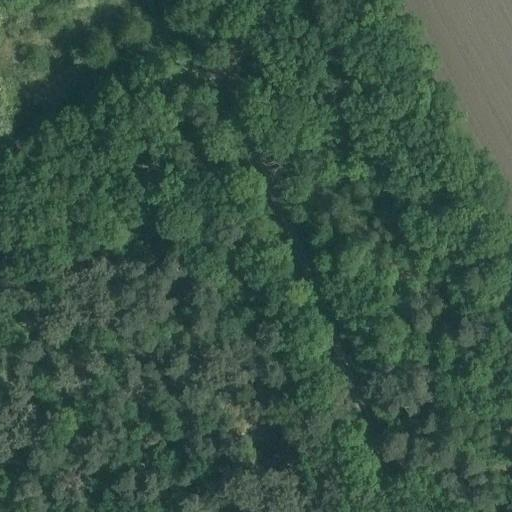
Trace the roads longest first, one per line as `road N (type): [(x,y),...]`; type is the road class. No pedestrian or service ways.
road 1 (track): [(402,511),(228,67)]
road 2 (track): [(228,67),(0,268)]
